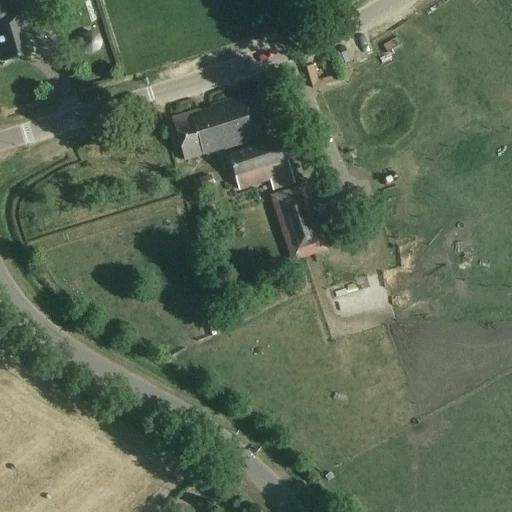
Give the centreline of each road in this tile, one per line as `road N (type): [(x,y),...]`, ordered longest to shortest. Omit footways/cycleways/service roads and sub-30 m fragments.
road 1 (tertiary): [(0,140),(296,49),(396,0)]
road 2 (tertiary): [(289,511),(230,446),(56,341),(0,284)]
